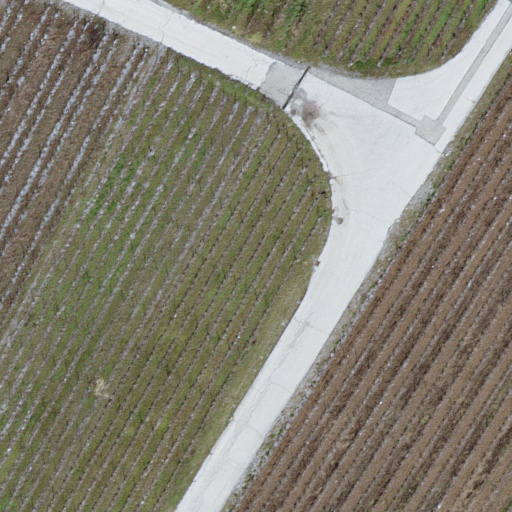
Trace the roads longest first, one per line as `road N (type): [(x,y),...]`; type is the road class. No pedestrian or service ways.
road 1 (track): [(199,511),(371,209),(360,147),(311,97),(103,0)]
road 2 (track): [(360,147),(415,120),(465,81),(511,7)]
